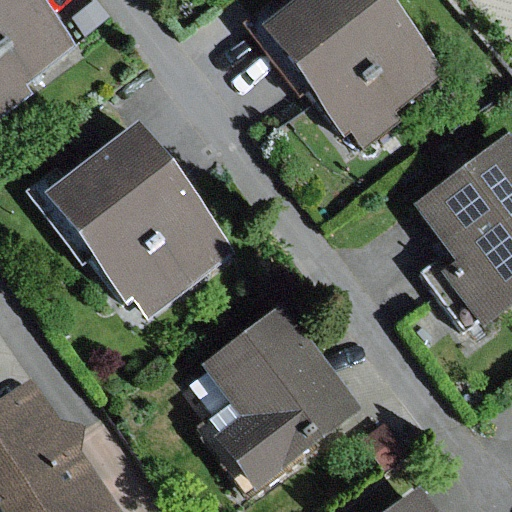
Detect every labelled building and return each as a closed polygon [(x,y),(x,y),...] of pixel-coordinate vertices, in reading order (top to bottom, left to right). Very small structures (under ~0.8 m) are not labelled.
[(75,51),(35,0),(0,0),(0,121),(31,98),(25,90),(75,51)] [(440,77),(378,0),(300,0),(258,34),(341,138),(347,133),(362,153),(400,124),(393,115),(440,77)] [(95,2),(70,21),(84,38),(108,19),(95,2)] [(232,257),(134,129),(39,201),(121,308),(129,302),(146,323),(232,257)] [(511,148),(507,141),(408,212),(442,260),(420,276),(466,340),(511,306),(511,148)] [(357,415),(279,311),(197,373),(235,423),(207,444),(247,498),(357,415)] [(0,511),(107,511),(72,460),(76,436),(52,432),(23,390),(0,405),(0,511)] [(382,427),(361,442),(381,470),(402,455),(382,427)] [(425,511),(412,494),(389,511),(425,511)]
